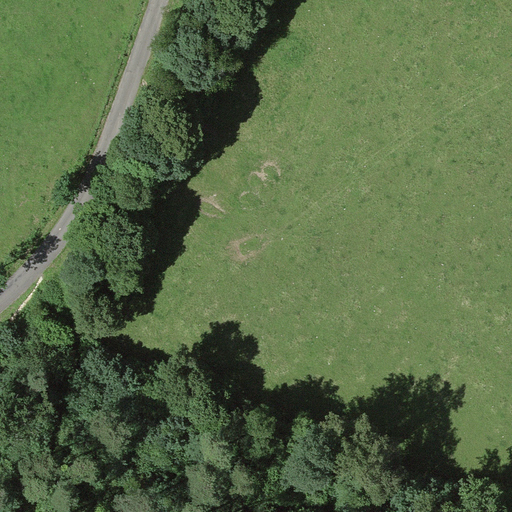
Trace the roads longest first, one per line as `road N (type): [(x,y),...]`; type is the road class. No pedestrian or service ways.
road 1 (track): [(51,247),(93,382),(147,451),(205,487),(342,511)]
road 2 (unclassified): [(156,0),(70,222),(0,300)]
road 3 (track): [(38,511),(77,335)]
